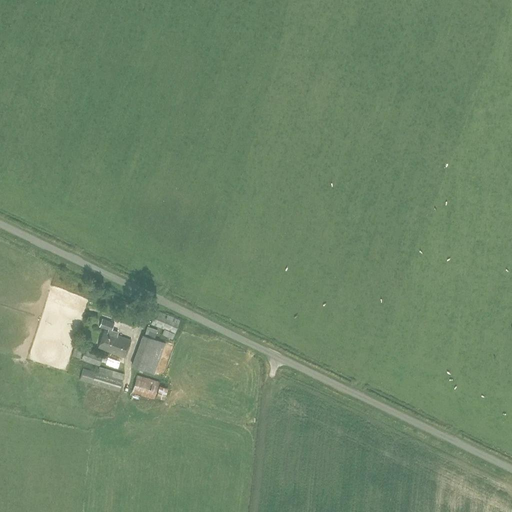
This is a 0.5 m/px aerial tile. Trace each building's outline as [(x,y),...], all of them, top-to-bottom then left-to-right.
[(132,309),(134,304),(112,295),(110,301),(119,304),(132,309)] [(175,333),(180,320),(156,310),(150,323),(164,329),(161,334),(172,339),(174,333),(175,333)] [(118,332),(112,330),(114,323),(102,318),(99,326),(109,330),(108,331),(104,330),(98,347),(125,357),(131,340),(117,335),(118,332)] [(154,338),(157,330),(147,326),(144,334),(142,334),(134,357),(135,358),(132,366),(154,373),(165,342),(154,338)] [(99,366),(102,356),(84,349),(81,360),(99,366)] [(124,373),(99,366),(97,372),(83,367),(79,380),(119,391),(124,373)] [(154,399),(159,381),(137,375),(132,393),(130,399),(138,401),(140,395),(154,399)] [(164,399),(168,387),(159,385),(156,397),(164,399)]
